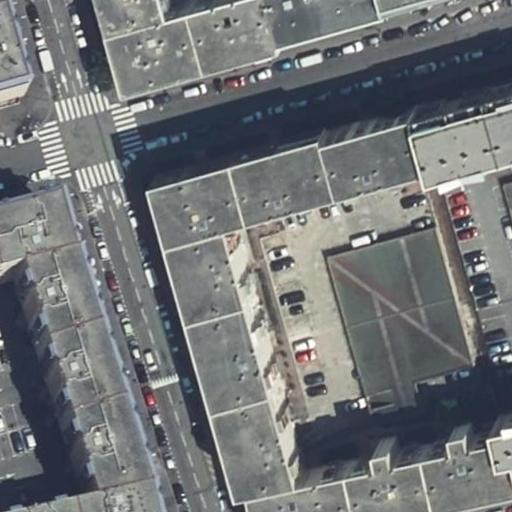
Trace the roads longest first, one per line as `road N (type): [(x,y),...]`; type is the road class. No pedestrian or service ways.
road 1 (residential): [(91,143),(511,22)]
road 2 (residential): [(91,143),(205,511)]
road 3 (residential): [(51,0),(91,143)]
